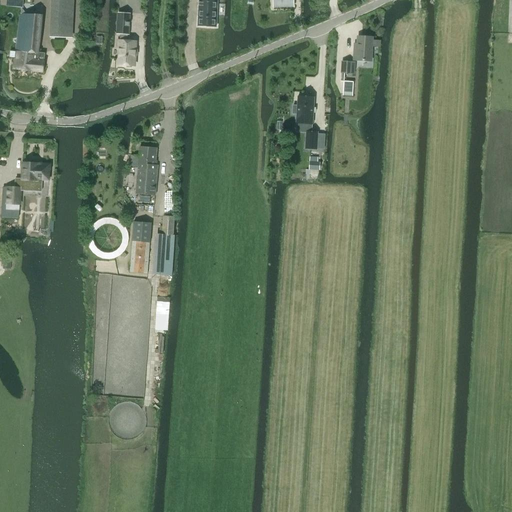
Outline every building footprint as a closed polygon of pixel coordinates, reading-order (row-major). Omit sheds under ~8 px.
[(70,0),(51,0),(50,36),(68,37),(70,0)] [(199,15),(198,26),(216,27),(217,0),(199,0),(199,12),(198,12),(199,12),(199,14),(198,14),(198,15),(199,15)] [(119,49),(118,65),(126,65),(127,67),(131,67),(133,66),(134,66),(136,42),(127,41),(128,34),(129,34),(130,14),(118,13),(117,34),(120,34),(120,41),(118,41),(117,49),(119,49)] [(15,50),(13,69),(44,72),(45,61),(44,61),(45,54),(38,53),(42,16),(20,14),(16,44),(17,44),(17,50),(15,50)] [(355,50),(354,60),(371,61),(372,47),(376,47),(381,47),(381,41),(377,41),(372,40),(372,38),(358,37),(357,50),(355,50)] [(344,81),(343,95),(353,96),(354,82),(344,81)] [(293,105),(292,114),(297,114),(296,132),(306,133),(305,149),(317,149),(318,132),(313,132),(315,97),(298,96),(297,105),(293,105)] [(131,155),(130,166),(138,167),(137,175),(136,193),(155,195),(158,166),(155,166),(156,149),(139,147),(139,156),(131,155)] [(310,157),(309,169),(320,170),(320,162),(318,162),(318,157),(310,157)] [(24,163),(23,180),(35,180),(34,186),(42,186),(42,180),(48,180),(49,165),(42,164),(42,165),(38,165),(38,164),(31,164),(31,162),(26,162),(26,163),(24,163)] [(6,204),(6,210),(19,210),(20,205),(21,188),(7,188),(6,204)] [(161,234),(173,235),(174,217),(163,216),(161,234)] [(151,224),(133,223),(132,241),(130,272),(147,274),(149,243),(150,243),(151,224)] [(161,234),(159,275),(172,276),(175,235),(174,235),(173,235),(161,234)]
